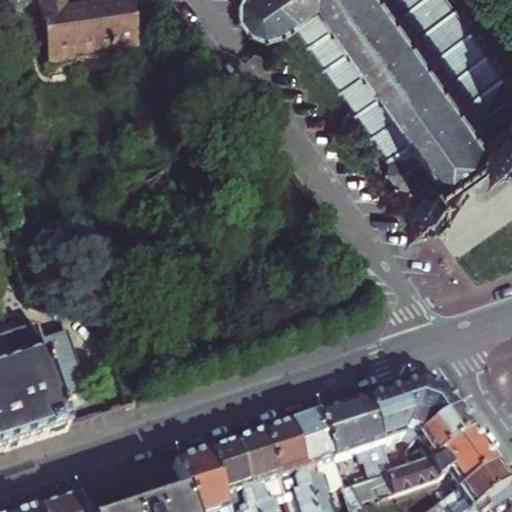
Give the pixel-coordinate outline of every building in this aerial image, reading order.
[(109,48),(110,52),(136,48),(129,0),(118,0),(65,9),(63,0),(35,0),(46,67),(72,63),(72,58),(71,54),(109,48)] [(250,0),(250,1),(255,1),(263,11),(261,16),(265,18),(268,14),(279,19),(280,24),(286,23),(285,17),(295,15),(297,18),(299,16),(312,35),(311,37),(313,40),(315,39),(328,57),(326,58),(329,62),(330,60),(343,79),(342,81),(345,84),(347,83),(360,102),(358,103),(360,107),(362,105),(375,124),(374,126),(376,130),(378,128),(390,146),(389,148),(392,151),(393,151),(393,152),(393,160),(390,160),(391,166),(393,166),(400,177),(400,179),(404,180),(404,178),(414,180),(412,181),(414,184),(416,183),(419,187),(418,188),(431,207),(432,206),(434,208),(436,206),(443,208),(444,211),(446,209),(447,211),(465,198),(464,197),(465,196),(463,193),(466,186),(468,184),(467,183),(511,151),(511,68),(511,69),(511,68),(511,66),(511,64),(509,65),(496,47),(498,46),(495,42),(493,43),(480,24),(482,23),(479,19),(477,20),(465,2),(466,1),(465,0),(250,0)] [(72,58),(110,52),(109,48),(71,54),(72,58)] [(328,334),(330,343),(344,338),(341,330),(328,334)] [(0,453),(41,439),(42,441),(66,433),(65,431),(68,431),(59,404),(84,396),(64,335),(39,345),(34,331),(0,341),(0,453)] [(406,433),(419,438),(456,413),(443,395),(419,387),(364,405),(389,476),(408,470),(406,463),(401,465),(393,445),(402,441),(406,433)] [(315,421),(331,464),(355,457),(358,466),(361,465),(368,483),(389,476),(364,405),(315,421)] [(471,435),(456,413),(419,438),(416,441),(422,451),(414,456),(409,462),(406,463),(408,470),(431,462),(471,435)] [(287,430),(315,511),(329,511),(325,501),(329,496),(339,492),(346,511),(360,511),(348,490),(341,492),(332,466),(331,464),(315,421),(287,430)] [(315,511),(287,430),(260,439),(282,500),(292,497),(297,511),(315,511)] [(348,490),(360,511),(434,485),(447,476),(459,493),(494,468),(471,435),(431,462),(408,470),(389,476),(368,483),(348,490)] [(260,439),(232,449),(254,511),(274,511),(272,503),(282,500),(260,439)] [(254,511),(232,449),(206,458),(224,511),(254,511)] [(172,469),(183,503),(185,511),(224,511),(206,458),(172,469)] [(459,493),(431,511),(472,511),(508,488),(494,468),(459,493)] [(494,511),(511,500),(511,493),(508,488),(472,511),(494,511)] [(79,511),(76,502),(45,511),(79,511)] [(185,511),(183,503),(156,511),(185,511)]
